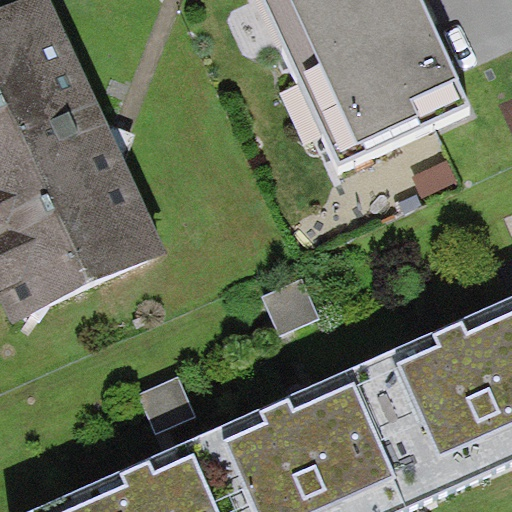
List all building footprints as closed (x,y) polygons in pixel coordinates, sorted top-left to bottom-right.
[(167,258),(48,0),(33,0),(0,15),(0,302),(12,329),(167,258)] [(472,112),(419,0),(259,0),(340,173),(472,112)] [(263,297),(280,338),(321,320),(305,280),(263,297)] [(511,301),(42,511),(409,511),(511,466),(511,301)] [(139,396),(157,436),(196,418),(178,379),(139,396)]
